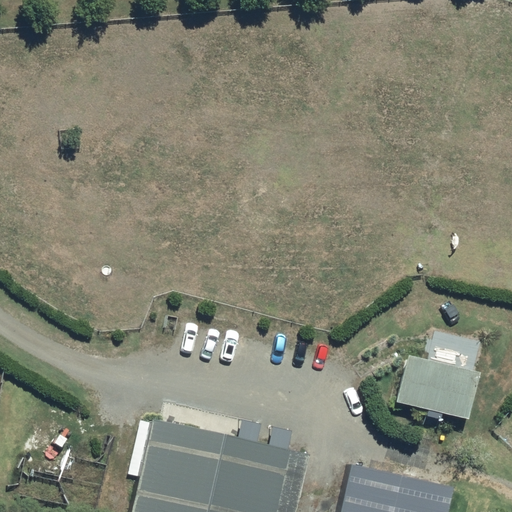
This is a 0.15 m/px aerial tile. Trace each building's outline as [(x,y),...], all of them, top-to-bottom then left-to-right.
[(177,355),(180,316),(163,314),(160,353),(177,355)] [(185,317),(180,343),(229,353),(234,327),(185,317)] [(474,372),(402,357),(393,405),(465,419),(474,372)] [(292,511),(305,461),(149,422),(126,511),(292,511)] [(444,511),(450,491),(402,480),(394,511),(444,511)]
